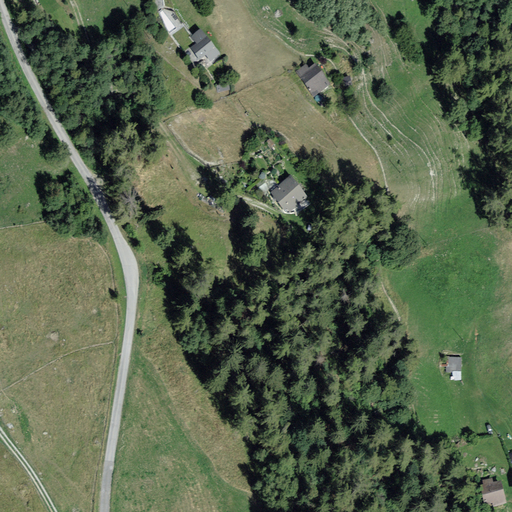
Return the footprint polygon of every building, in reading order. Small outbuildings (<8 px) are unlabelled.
[(195,43),(190,47),(199,60),(206,55),(211,62),(221,54),(201,29),(191,37),(195,43)] [(307,68),(297,75),(315,101),(332,89),(318,68),(311,73),(307,68)] [(296,179),(272,196),(289,220),(313,203),(296,179)] [(462,361),(448,360),(447,374),(461,375),(462,361)] [(486,484),(480,485),(486,508),(507,503),(502,480),(494,482),(493,478),(485,480),(486,484)]
